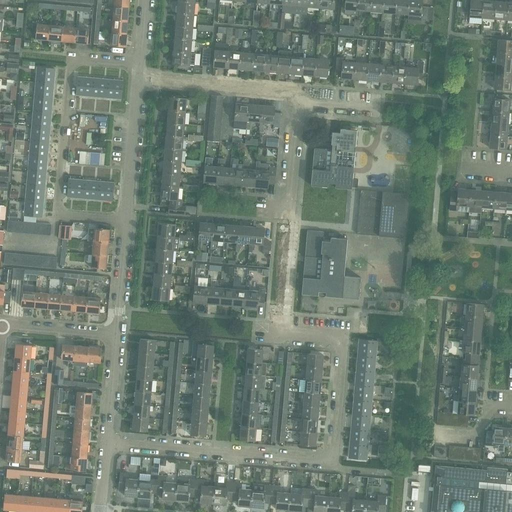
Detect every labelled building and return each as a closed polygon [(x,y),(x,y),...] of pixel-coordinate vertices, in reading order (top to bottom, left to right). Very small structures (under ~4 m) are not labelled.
[(114,0),(114,7),(129,8),(129,0),(114,0)] [(307,0),(307,7),(320,8),(320,0),(307,0)] [(320,0),(320,8),(333,9),(333,0),(320,0)] [(345,0),(344,10),(344,14),(357,16),(358,11),(358,0),(345,0)] [(358,0),(358,11),(370,12),(371,0),(358,0)] [(371,0),(370,12),(383,13),(383,0),(371,0)] [(383,0),(383,13),(395,14),(396,0),(383,0)] [(396,0),(395,14),(408,16),(408,15),(408,0),(396,0)] [(408,0),(408,15),(408,16),(420,17),(420,19),(426,20),(428,7),(422,6),(422,0),(408,0)] [(470,0),(469,17),(482,18),(483,0),(477,0),(470,0)] [(483,0),(482,18),(495,19),(496,2),(483,0)] [(178,1),(176,13),(193,15),(194,2),(178,1)] [(496,2),(495,19),(507,20),(509,3),(496,2)] [(114,7),(113,20),(127,21),(129,8),(114,7)] [(175,26),(192,28),(193,15),(176,13),(175,26)] [(113,20),(111,33),(126,35),(127,21),(113,20)] [(277,28),(283,29),(293,29),(293,25),(283,24),(284,21),(278,21),(277,28)] [(35,39),(48,40),(50,25),(37,24),(35,39)] [(50,25),(48,40),(62,42),(63,27),(50,25)] [(318,32),(325,33),(335,33),(336,27),(331,26),(331,25),(326,25),(318,25),(318,32)] [(175,26),(174,39),(191,40),(192,28),(175,26)] [(63,27),(62,42),(75,43),(76,28),(63,27)] [(76,28),(75,43),(88,44),(89,29),(76,28)] [(125,47),(126,35),(111,33),(110,46),(125,47)] [(174,39),(173,51),(190,53),(191,40),(174,39)] [(496,48),(495,52),(511,53),(511,41),(498,40),(497,48),(496,48)] [(302,42),(301,42),(301,44),(299,44),(299,53),(303,54),(303,50),(306,50),(307,43),(302,42)] [(213,67),(226,68),(228,44),(215,43),(213,67)] [(228,44),(226,68),(238,69),(239,68),(240,52),(228,51),(228,44)] [(172,64),(189,65),(194,66),(195,53),(190,53),(173,51),(172,64)] [(239,68),(238,69),(251,71),(253,54),(240,52),(239,68)] [(496,57),(496,64),(511,65),(511,53),(495,52),(495,57),(496,57)] [(201,66),(209,67),(210,54),(202,54),(201,66)] [(253,54),(251,71),(264,72),(264,68),(265,55),(253,54)] [(264,68),(264,72),(276,73),(277,68),(278,56),(265,55),(264,68)] [(276,73),(289,74),(290,68),(291,57),(278,56),(277,68),(276,73)] [(290,68),(289,74),(302,75),(302,68),(303,58),(291,57),(290,68)] [(337,57),(335,70),(342,71),(341,79),(354,80),(355,68),(355,63),(355,62),(344,61),(344,58),(337,57)] [(302,68),(302,75),(314,76),(315,68),(316,60),(316,59),(303,58),(302,68)] [(315,68),(314,76),(327,77),(328,60),(316,59),(316,60),(315,68)] [(355,68),(354,80),(366,81),(367,68),(368,63),(355,62),(355,63),(355,68)] [(367,68),(366,81),(379,82),(380,64),(368,63),(367,68)] [(7,73),(17,74),(18,64),(7,64),(7,73)] [(380,64),(379,82),(391,83),(393,68),(393,65),(380,64)] [(494,72),(493,76),(511,78),(511,71),(511,65),(496,64),(495,72),(494,72)] [(393,68),(391,83),(404,84),(405,68),(405,66),(393,65),(393,68)] [(405,68),(404,84),(417,85),(417,79),(422,79),(423,67),(418,67),(405,66),(405,68)] [(37,67),(36,81),(53,83),(55,69),(37,67)] [(510,90),(511,78),(493,76),(493,82),(494,82),(494,89),(510,90)] [(77,77),(76,95),(90,96),(92,78),(77,77)] [(92,78),(90,96),(106,98),(107,80),(92,78)] [(107,80),(106,98),(121,99),(122,81),(107,80)] [(36,81),(34,96),(52,98),(53,83),(36,81)] [(34,96),(33,111),(51,113),(52,98),(34,96)] [(169,98),(168,111),(185,112),(186,99),(169,98)] [(491,107),(491,111),(509,113),(510,100),(493,99),(492,107),(491,107)] [(198,100),(197,113),(205,114),(206,101),(198,100)] [(236,103),(233,129),(246,130),(246,122),(248,122),(249,105),(236,103)] [(246,122),(246,130),(249,130),(250,122),(259,123),(258,131),(259,131),(259,123),(260,123),(261,106),(249,105),(248,122),(246,122)] [(259,123),(259,131),(262,131),(263,123),(272,124),(272,128),(279,128),(280,113),(274,113),(274,107),(261,106),(260,123),(259,123)] [(33,111),(32,126),(50,127),(51,113),(33,111)] [(168,111),(167,123),(184,125),(185,112),(168,111)] [(492,116),(491,123),(508,125),(509,113),(491,111),(490,116),(492,116)] [(0,129),(7,130),(6,140),(11,140),(13,124),(0,123),(0,129)] [(167,123),(166,136),(183,137),(184,125),(167,123)] [(489,131),(489,135),(507,137),(508,125),(491,123),(490,131),(489,131)] [(32,126),(31,139),(48,141),(50,127),(32,126)] [(314,148),(311,186),(327,187),(328,183),(335,184),(335,188),(351,189),(353,168),(354,152),(353,152),(353,147),(355,147),(356,131),(340,129),(340,133),(332,132),(331,144),(328,144),(327,149),(314,148)] [(489,140),(489,148),(505,149),(507,137),(489,135),(488,140),(489,140)] [(166,136),(165,148),(182,150),(183,137),(166,136)] [(31,139),(29,155),(47,157),(48,141),(31,139)] [(165,148),(164,161),(181,163),(182,150),(165,148)] [(29,155),(28,172),(45,174),(47,157),(29,155)] [(205,158),(203,183),(216,184),(218,167),(217,167),(217,166),(212,166),(212,158),(205,158)] [(218,167),(216,184),(229,185),(231,168),(230,168),(224,167),(225,159),(218,159),(217,166),(217,167),(218,167)] [(231,168),(229,185),(242,186),(244,169),(242,169),(243,165),(237,165),(238,160),(230,160),(230,168),(231,168)] [(164,161),(163,173),(180,175),(181,163),(164,161)] [(244,169),(242,186),(255,187),(256,170),(255,170),(249,169),(249,161),(243,161),(243,165),(242,169),(244,169)] [(256,170),(255,187),(267,188),(268,184),(274,184),(276,168),(269,167),(268,171),(259,170),(259,162),(256,162),(255,170),(256,170)] [(28,172),(26,185),(44,187),(45,174),(28,172)] [(0,173),(0,181),(8,182),(8,174),(0,173)] [(163,173),(161,186),(178,187),(180,175),(163,173)] [(67,197),(81,198),(83,180),(69,179),(67,197)] [(83,180),(81,198),(96,200),(98,182),(83,180)] [(98,182),(96,200),(112,201),(113,183),(98,182)] [(26,185),(25,200),(43,202),(44,187),(26,185)] [(170,199),(170,206),(169,206),(168,213),(184,215),(185,207),(182,207),(182,201),(177,200),(178,187),(161,186),(160,199),(170,199)] [(449,210),(453,210),(457,211),(457,206),(469,207),(470,189),(466,188),(466,190),(458,189),(458,192),(451,191),(449,210)] [(470,189),(469,207),(481,208),(482,191),(475,190),(475,189),(470,189)] [(360,190),(356,234),(405,238),(409,194),(360,190)] [(482,191),(481,208),(493,209),(495,190),(490,190),(490,192),(482,191)] [(495,190),(493,209),(506,210),(507,193),(499,192),(500,191),(495,190)] [(42,217),(43,202),(25,200),(24,216),(42,217)] [(200,222),(197,248),(201,248),(201,240),(210,241),(211,241),(213,224),(200,222)] [(158,223),(157,236),(174,237),(175,225),(158,223)] [(214,241),(223,242),(224,242),(226,225),(213,224),(211,241),(210,241),(210,249),(213,249),(214,241)] [(223,242),(223,244),(223,250),(226,250),(227,242),(236,243),(237,243),(238,226),(226,225),(224,242),(223,242)] [(58,239),(62,239),(67,240),(67,239),(70,240),(71,227),(59,226),(58,239)] [(236,243),(235,251),(239,252),(240,243),(249,244),(250,244),(251,227),(238,226),(237,243),(236,243)] [(249,244),(248,252),(252,252),(252,250),(254,250),(254,245),(263,245),(262,253),(268,254),(269,241),(263,241),(264,228),(251,227),(250,244),(249,244)] [(94,228),(93,242),(108,243),(109,230),(94,228)] [(307,230),(301,294),(318,296),(318,291),(326,292),(325,296),(342,298),(358,299),(360,277),(343,276),(347,239),(330,238),(330,242),(323,241),(323,232),(307,230)] [(157,236),(156,248),(173,250),(174,237),(157,236)] [(93,242),(92,254),(107,255),(108,243),(93,242)] [(156,248),(155,261),(172,263),(173,250),(156,248)] [(208,253),(197,252),(196,261),(209,262),(210,257),(207,257),(208,253)] [(106,269),(107,255),(92,254),(91,268),(106,269)] [(48,257),(47,268),(51,268),(56,269),(57,258),(52,257),(48,257)] [(155,261),(154,274),(171,275),(172,263),(155,261)] [(23,280),(24,274),(24,269),(13,268),(11,279),(23,280)] [(5,269),(4,276),(4,282),(11,283),(11,280),(12,270),(5,269)] [(154,274),(152,286),(170,288),(171,275),(154,274)] [(195,277),(193,303),(206,304),(207,287),(206,287),(207,279),(195,277)] [(207,287),(206,304),(219,305),(220,288),(219,288),(219,287),(210,287),(211,279),(207,279),(206,287),(207,287)] [(220,288),(219,305),(232,306),(233,289),(232,289),(232,288),(223,288),(224,280),(220,280),(219,288),(219,287),(219,288),(220,288)] [(233,289),(232,306),(244,307),(246,290),(245,290),(245,282),(240,281),(233,281),(232,289),(232,288),(232,289),(233,289)] [(246,290),(244,307),(257,308),(257,303),(264,303),(265,288),(259,287),(258,291),(249,290),(249,282),(245,282),(245,290),(246,290)] [(168,301),(170,288),(152,286),(151,299),(168,301)] [(21,306),(34,308),(35,293),(22,291),(21,306)] [(35,293),(34,308),(47,309),(49,294),(35,293)] [(49,294),(47,309),(60,310),(61,295),(49,294)] [(61,295),(60,310),(73,311),(74,296),(61,295)] [(74,296),(73,311),(86,312),(87,297),(74,296)] [(87,297),(86,312),(99,313),(100,298),(87,297)] [(100,309),(99,313),(108,313),(109,304),(109,303),(100,302),(100,303),(100,309)] [(368,309),(375,310),(376,303),(368,302),(368,309)] [(466,303),(465,315),(483,317),(484,312),(482,312),(483,305),(466,303)] [(465,315),(464,328),(481,329),(482,322),(483,322),(483,317),(465,315)] [(464,328),(463,340),(481,341),(482,336),(480,336),(481,329),(464,328)] [(140,339),(139,353),(154,354),(155,340),(140,339)] [(359,340),(357,354),(376,355),(377,341),(359,340)] [(465,354),(465,359),(478,360),(478,354),(479,354),(480,346),(481,346),(481,341),(463,340),(462,353),(465,354)] [(16,344),(15,357),(30,359),(31,346),(16,344)] [(198,344),(197,358),(212,359),(213,345),(198,344)] [(62,345),(61,360),(68,361),(68,367),(74,368),(74,361),(75,346),(62,345)] [(75,346),(74,361),(87,362),(88,347),(75,346)] [(88,347),(87,362),(100,364),(102,348),(88,347)] [(247,349),(246,362),(261,363),(262,350),(247,349)] [(139,353),(138,365),(153,367),(154,354),(139,353)] [(308,354),(306,367),(322,368),(323,355),(308,354)] [(357,354),(356,369),(374,370),(376,355),(357,354)] [(15,357),(14,370),(29,372),(30,359),(15,357)] [(197,358),(196,370),(211,372),(212,359),(197,358)] [(461,364),(460,377),(478,378),(478,374),(477,374),(478,366),(477,366),(478,360),(465,359),(464,364),(461,364)] [(260,376),(265,376),(266,364),(261,363),(246,362),(245,375),(260,376)] [(138,365),(136,378),(152,379),(153,367),(138,365)] [(306,367),(305,380),(320,381),(322,368),(306,367)] [(356,369),(355,383),(373,385),(374,370),(356,369)] [(14,370),(12,383),(27,384),(29,372),(14,370)] [(59,385),(72,386),(72,382),(70,382),(63,381),(64,370),(56,370),(55,370),(54,385),(59,385)] [(196,370),(195,383),(210,384),(211,372),(196,370)] [(245,375),(244,388),(259,389),(260,376),(245,375)] [(445,376),(440,375),(440,383),(444,383),(445,380),(446,380),(450,378),(450,376),(445,376)] [(272,390),(276,390),(280,391),(281,378),(277,377),(276,382),(272,382),(272,390)] [(460,377),(459,389),(476,391),(476,383),(478,383),(478,378),(460,377)] [(136,378),(135,391),(151,393),(152,379),(136,378)] [(305,380),(304,393),(319,394),(320,381),(305,380)] [(175,381),(174,395),(178,395),(185,395),(185,392),(179,391),(179,386),(191,387),(191,383),(179,382),(175,381)] [(12,383),(11,397),(26,398),(27,384),(12,383)] [(195,383),(193,397),(208,398),(210,384),(195,383)] [(355,383),(353,398),(372,400),(373,385),(355,383)] [(244,388),(243,400),(258,402),(259,389),(244,388)] [(454,394),(453,400),(476,402),(476,398),(475,398),(476,391),(459,389),(458,395),(454,394)] [(135,391),(134,404),(149,406),(151,393),(135,391)] [(77,392),(75,405),(91,406),(92,393),(77,392)] [(304,393),(303,406),(318,407),(319,394),(304,393)] [(11,397),(10,409),(25,410),(26,398),(11,397)] [(193,397),(192,409),(207,410),(208,398),(193,397)] [(353,398),(352,411),(370,413),(372,400),(353,398)] [(44,402),(43,412),(48,412),(49,399),(44,399),(42,399),(42,400),(29,399),(28,403),(31,403),(31,404),(41,405),(42,402),(44,402)] [(243,400),(242,414),(257,415),(258,402),(243,400)] [(458,401),(457,414),(462,414),(468,415),(474,415),(474,407),(475,407),(476,402),(458,401)] [(134,404),(133,417),(154,419),(148,418),(149,406),(134,404)] [(283,404),(281,417),(292,418),(286,418),(287,405),(283,404)] [(75,405),(74,418),(90,419),(91,406),(75,405)] [(303,406),(302,419),(317,420),(318,407),(303,406)] [(10,409),(9,421),(24,422),(25,410),(10,409)] [(192,409),(191,422),(206,423),(207,410),(192,409)] [(352,411),(351,426),(369,428),(370,413),(352,411)] [(242,414),(241,427),(256,428),(257,415),(242,414)] [(133,417),(132,430),(147,432),(148,423),(153,424),(154,419),(133,417)] [(281,417),(280,430),(285,430),(285,422),(292,423),(292,418),(281,417)] [(74,418),(73,431),(89,432),(90,419),(74,418)] [(302,419),(301,432),(316,433),(317,420),(302,419)] [(172,420),(171,434),(175,434),(176,425),(181,426),(181,422),(176,421),(172,420)] [(9,421),(8,435),(23,436),(24,422),(9,421)] [(191,422),(190,435),(205,437),(206,423),(191,422)] [(351,426),(349,442),(368,443),(369,428),(351,426)] [(239,440),(254,441),(256,428),(241,427),(239,440)] [(486,431),(485,442),(492,443),(492,444),(498,444),(498,451),(504,452),(504,445),(506,427),(501,427),(501,428),(493,427),(493,432),(486,431)] [(73,431),(72,444),(87,445),(89,432),(73,431)] [(301,432),(300,445),(315,446),(316,433),(301,432)] [(8,435),(6,448),(21,449),(23,436),(8,435)] [(349,442),(348,458),(366,459),(368,443),(349,442)] [(72,444),(71,457),(86,458),(87,445),(72,444)] [(447,448),(434,447),(433,457),(446,458),(447,448)] [(20,463),(21,449),(6,448),(5,461),(20,463)] [(40,451),(39,461),(30,461),(29,468),(43,469),(45,451),(40,451)] [(65,464),(65,469),(85,471),(86,458),(71,457),(70,465),(65,464)] [(430,511),(511,511),(511,472),(506,472),(507,469),(502,469),(497,468),(487,468),(487,470),(435,466),(434,478),(437,478),(436,484),(433,484),(433,488),(433,492),(430,511)] [(19,479),(20,475),(20,470),(7,469),(6,478),(19,479)] [(124,496),(138,497),(139,480),(127,479),(128,473),(120,472),(119,490),(125,491),(124,496)] [(84,485),(85,476),(71,475),(71,480),(71,484),(84,485)] [(139,480),(138,497),(150,498),(151,493),(157,494),(158,476),(151,475),(150,481),(139,480)] [(158,476),(157,494),(163,494),(162,499),(175,501),(177,483),(165,482),(165,476),(158,476)] [(177,483),(175,501),(188,502),(188,496),(194,497),(196,479),(189,478),(189,479),(183,479),(183,484),(177,483)] [(196,479),(194,497),(194,502),(199,502),(199,503),(213,504),(214,487),(203,486),(203,480),(196,479)] [(214,487),(213,504),(226,505),(226,500),(232,500),(234,482),(226,482),(226,488),(214,487)] [(234,482),(232,500),(238,501),(238,506),(251,507),(252,490),(240,489),(241,483),(234,482)] [(252,490),(251,507),(263,508),(264,503),(270,504),(271,486),(264,485),(264,491),(252,490)] [(328,497),(326,511),(339,511),(339,510),(345,510),(347,485),(347,492),(340,492),(340,498),(328,497)] [(347,485),(345,510),(351,511),(364,511),(365,500),(353,499),(354,486),(347,485)] [(271,486),(270,504),(276,504),(276,510),(288,511),(290,494),(278,493),(279,486),(271,486)] [(290,494),(288,511),(301,511),(302,506),(308,507),(309,489),(302,489),(302,495),(290,494)] [(309,489),(308,507),(314,508),(313,511),(326,511),(328,497),(316,496),(317,490),(309,489)] [(3,509),(16,511),(17,496),(5,494),(3,509)] [(365,500),(364,511),(383,511),(385,496),(378,495),(377,501),(365,500)] [(17,496),(16,511),(29,511),(31,497),(17,496)] [(31,497),(29,511),(32,511),(42,511),(43,498),(31,497)] [(43,498),(42,511),(55,511),(57,499),(43,498)] [(57,499),(55,511),(68,511),(69,500),(57,499)] [(69,500),(68,511),(81,511),(83,501),(69,500)]
